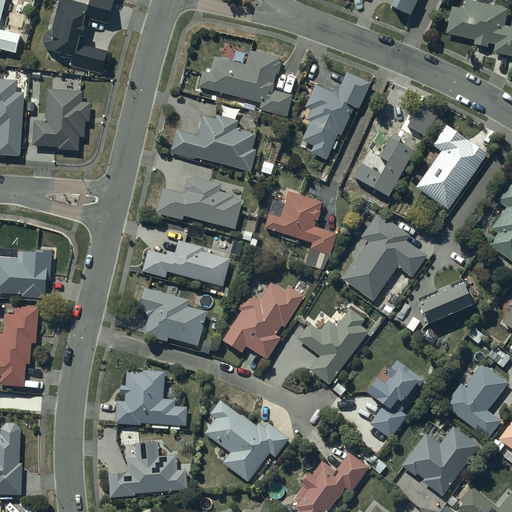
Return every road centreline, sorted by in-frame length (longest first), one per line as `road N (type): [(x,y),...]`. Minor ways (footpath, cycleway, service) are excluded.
road 1 (residential): [(113,204),(74,382),(72,511)]
road 2 (residential): [(247,0),(511,111)]
road 3 (residential): [(167,0),(113,204)]
